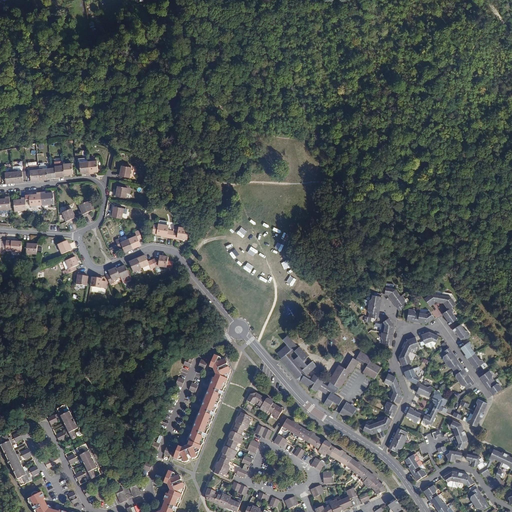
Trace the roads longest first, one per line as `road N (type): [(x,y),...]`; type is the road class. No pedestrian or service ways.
road 1 (residential): [(380,453),(406,397),(393,358),(407,330),(440,327),(489,397)]
road 2 (residential): [(238,329),(197,357),(148,495),(108,511)]
road 3 (residential): [(238,329),(174,252),(149,248),(97,268),(76,234)]
road 4 (residential): [(380,453),(305,403),(238,329)]
road 5 (residential): [(301,488),(313,478),(310,469),(264,446),(248,482),(286,494)]
road 6 (residential): [(69,472),(48,427),(28,431),(47,479),(54,479)]
road 7 (residential): [(412,491),(450,467),(470,470),(492,499),(511,509)]
